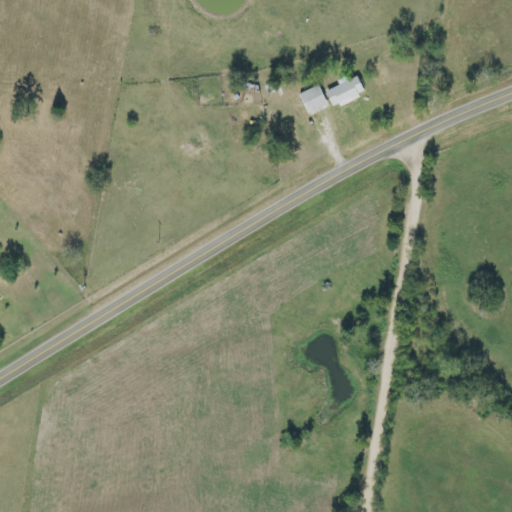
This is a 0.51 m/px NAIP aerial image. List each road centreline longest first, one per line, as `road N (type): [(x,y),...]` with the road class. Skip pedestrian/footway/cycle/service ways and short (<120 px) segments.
road 1 (tertiary): [(0,378),(305,191),(511,92)]
road 2 (residential): [(372,511),(428,130)]
